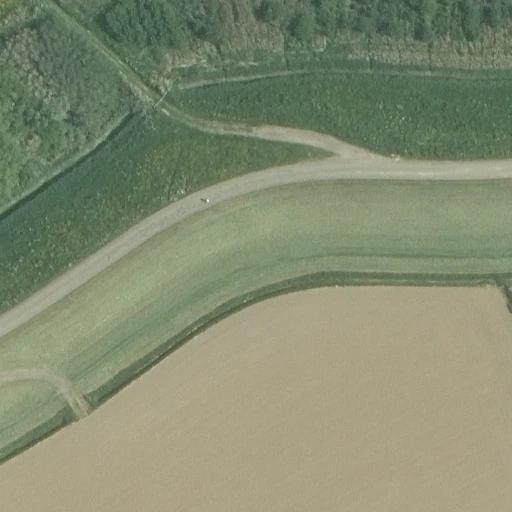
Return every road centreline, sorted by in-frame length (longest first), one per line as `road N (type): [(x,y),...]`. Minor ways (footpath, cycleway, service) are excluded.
road 1 (unclassified): [(0,328),(173,215),(233,188),(296,171),(511,166)]
road 2 (track): [(395,171),(336,144),(182,117),(55,12)]
